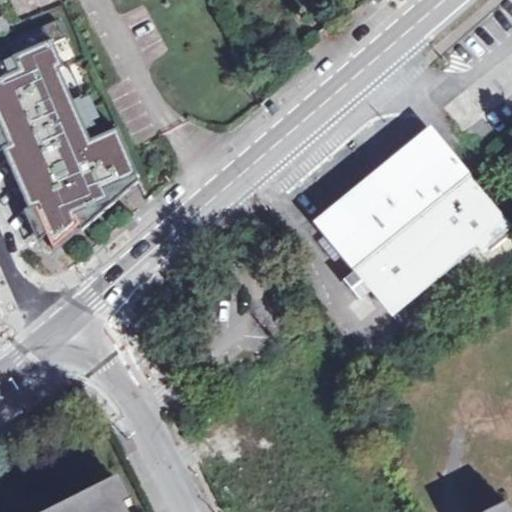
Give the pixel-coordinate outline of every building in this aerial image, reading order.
[(3,15),(0,16),(0,33),(9,30),(3,15)] [(50,46),(0,66),(0,126),(10,150),(6,155),(28,212),(36,209),(50,245),(72,227),(66,213),(98,200),(93,188),(124,176),(110,143),(84,154),(51,73),(60,70),(50,46)] [(320,226),(392,316),(475,248),(482,255),(489,248),(493,252),(511,236),(511,229),(431,135),(320,226)] [(322,333),(307,341),(317,360),(332,352),(322,333)] [(284,445),(345,412),(318,361),(257,394),(284,445)] [(127,511),(114,483),(54,511),(127,511)] [(270,508),(271,511),(329,511),(317,486),(270,508)]
